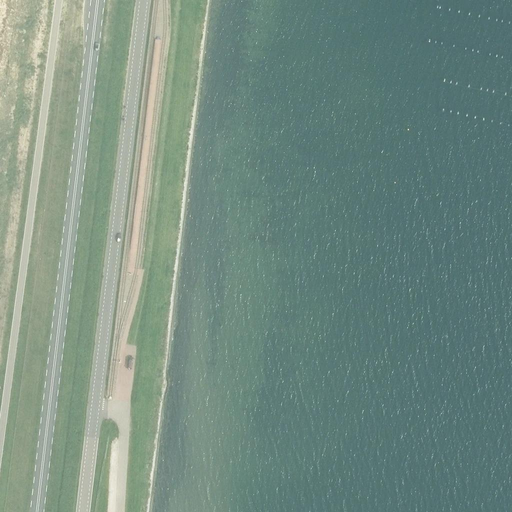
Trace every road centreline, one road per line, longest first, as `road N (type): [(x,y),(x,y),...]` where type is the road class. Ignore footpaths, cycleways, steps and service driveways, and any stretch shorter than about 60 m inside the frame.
road 1 (tertiary): [(81,511),(142,0)]
road 2 (primary): [(36,511),(96,0)]
road 3 (primary): [(58,0),(0,436)]
